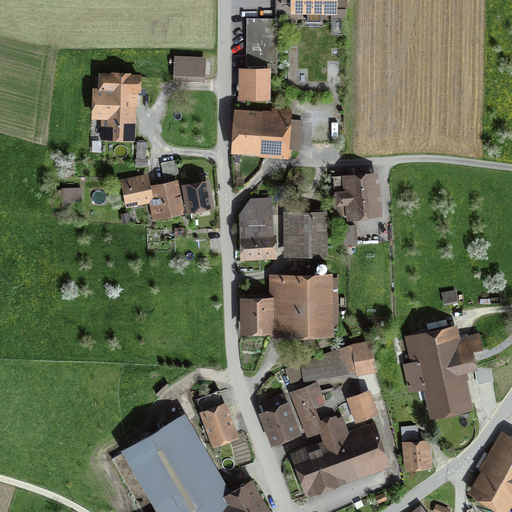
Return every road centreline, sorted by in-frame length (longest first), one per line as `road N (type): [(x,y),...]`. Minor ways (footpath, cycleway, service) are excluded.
road 1 (unclassified): [(226,206),(233,369),(289,511)]
road 2 (unclassified): [(226,206),(272,165),(425,158),(511,167)]
road 3 (unclassified): [(224,0),(226,206)]
road 4 (unclassified): [(511,398),(461,463),(395,511)]
